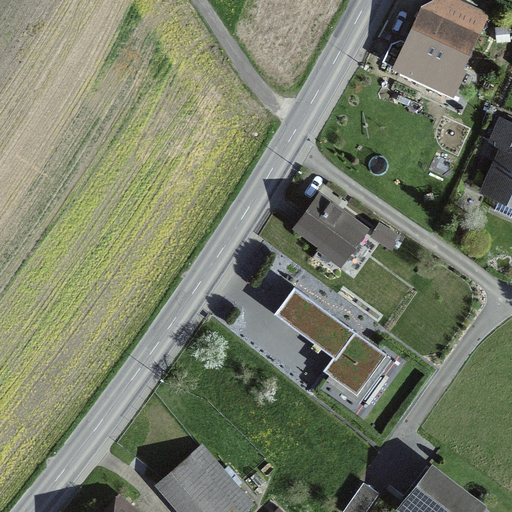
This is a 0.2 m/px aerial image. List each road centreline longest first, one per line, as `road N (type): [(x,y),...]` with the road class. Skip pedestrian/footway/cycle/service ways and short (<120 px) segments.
road 1 (secondary): [(287,144),(164,334),(29,511)]
road 2 (residential): [(511,295),(287,144)]
road 3 (secondary): [(367,0),(287,144)]
